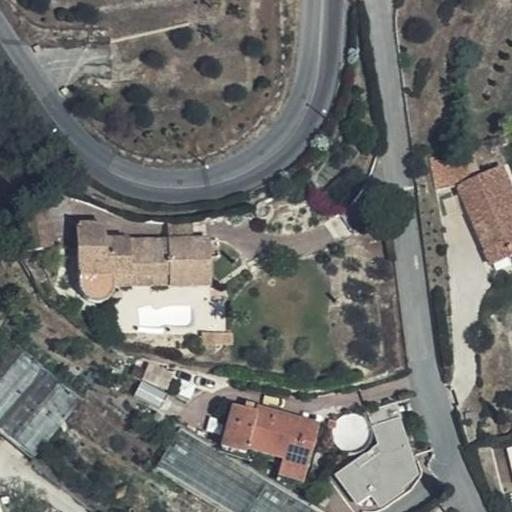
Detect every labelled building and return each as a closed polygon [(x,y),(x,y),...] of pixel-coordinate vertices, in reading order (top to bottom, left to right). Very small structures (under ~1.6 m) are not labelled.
[(511,203),(496,165),(452,182),(465,214),(469,212),(474,226),(471,228),(480,250),(498,242),(503,256),(511,252),(511,203)] [(45,249),(42,208),(22,209),(25,249),(45,249)] [(206,286),(204,237),(101,238),(100,224),(73,226),(74,293),(77,297),(81,302),(86,304),(92,304),(97,303),(102,300),(105,297),(107,289),(206,286)] [(498,242),(480,250),(486,264),(503,256),(498,242)] [(12,357),(0,348),(0,444),(25,466),(73,409),(16,361),(12,357)] [(240,457),(241,452),(253,412),(229,404),(214,450),(240,457)] [(416,462),(392,404),(366,411),(368,436),(384,433),(351,472),(388,507),(417,486),(405,474),(416,462)] [(241,452),(277,464),(300,470),(314,430),(253,412),(241,452)] [(313,511),(309,509),(213,451),(175,428),(151,468),(221,511),(313,511)] [(300,470),(277,464),(273,479),(295,487),(300,470)]
